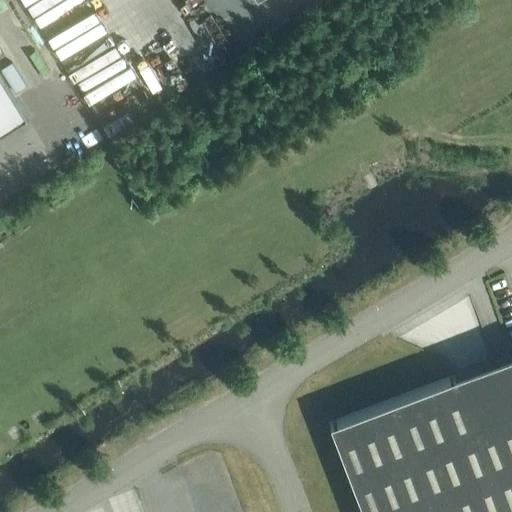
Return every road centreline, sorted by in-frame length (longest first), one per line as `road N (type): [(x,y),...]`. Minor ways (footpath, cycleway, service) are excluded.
road 1 (unclassified): [(254,387),(511,239)]
road 2 (unclassified): [(51,511),(254,387)]
road 3 (unknown): [(0,142),(30,123),(40,97),(0,27)]
road 4 (unclassified): [(301,511),(254,387)]
